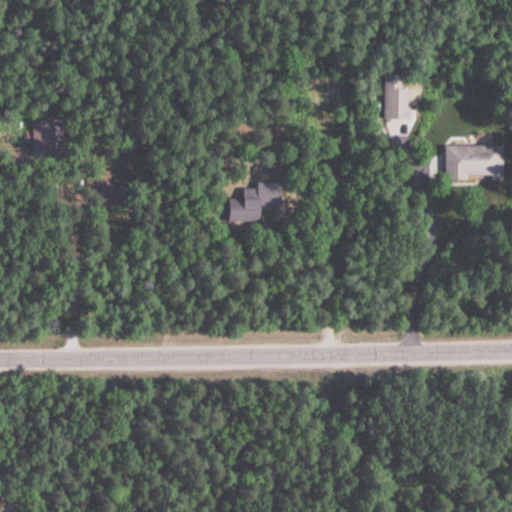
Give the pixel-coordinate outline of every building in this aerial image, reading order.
[(410,87),(402,87),(402,73),(383,73),(383,118),(410,118),(410,87)] [(31,118),(31,148),(62,148),(62,118),(31,118)] [(443,143),(443,178),(502,177),(502,143),(443,143)] [(122,199),(122,176),(88,176),(88,199),(122,199)] [(279,203),(280,181),(256,180),(256,186),(242,186),(242,197),(227,197),(227,219),(257,219),(258,202),(279,203)]
